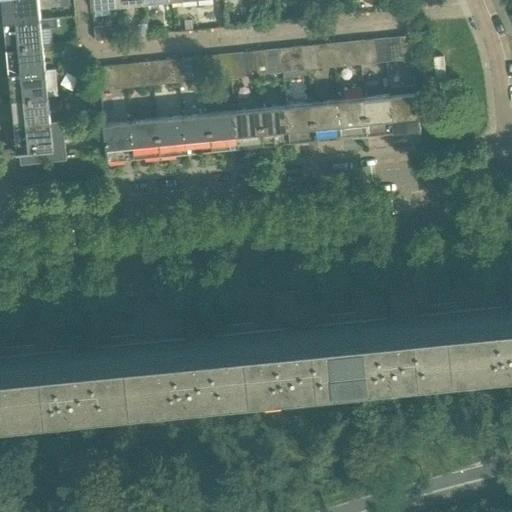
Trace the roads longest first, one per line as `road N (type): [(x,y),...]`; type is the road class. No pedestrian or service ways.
road 1 (residential): [(0,218),(509,169)]
road 2 (residential): [(509,169),(493,56),(471,0)]
road 3 (secondary): [(365,511),(511,472)]
